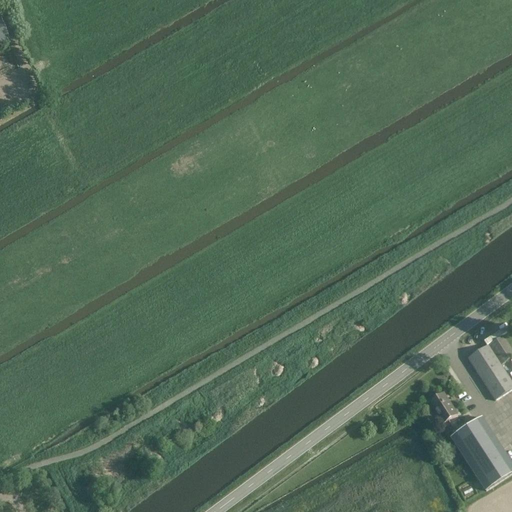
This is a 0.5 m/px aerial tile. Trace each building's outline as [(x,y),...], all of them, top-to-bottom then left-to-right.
[(0,16),(0,48),(11,44),(0,16)] [(511,359),(511,350),(503,337),(490,346),(503,366),(511,359)] [(511,391),(511,383),(488,347),(468,360),(496,402),(511,391)] [(443,395),(429,404),(443,425),(457,416),(452,408),(449,403),(443,395)] [(511,464),(482,419),(451,438),(486,492),(511,475),(511,464)]
